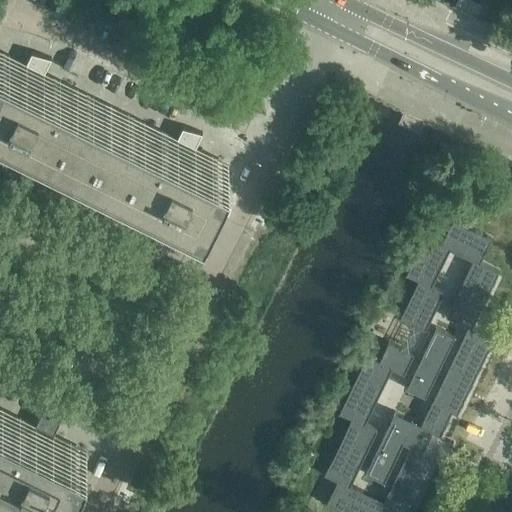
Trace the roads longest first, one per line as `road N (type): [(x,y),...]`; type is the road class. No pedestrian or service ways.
road 1 (residential): [(133,435),(276,134)]
road 2 (residential): [(276,134),(9,0)]
road 3 (secondary): [(325,27),(511,116)]
road 4 (secondary): [(511,81),(340,0)]
road 5 (residential): [(133,435),(0,367)]
